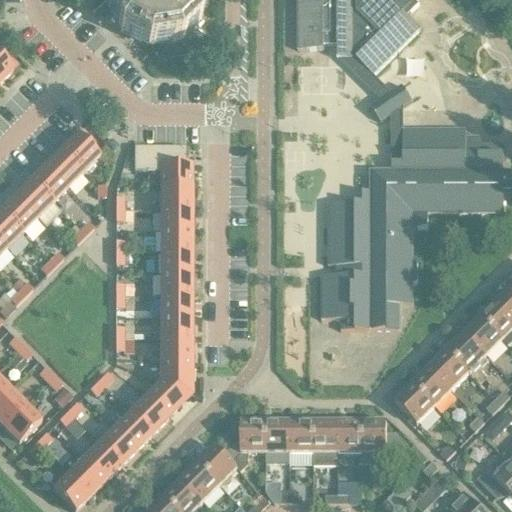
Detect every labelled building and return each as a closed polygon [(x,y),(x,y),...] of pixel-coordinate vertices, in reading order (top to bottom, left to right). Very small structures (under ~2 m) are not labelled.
[(107,0),(106,5),(114,20),(121,33),(148,48),(179,43),(201,21),(204,0),(107,0)] [(298,0),(298,16),(298,34),(298,35),(299,53),(298,53),(298,54),(324,54),(324,49),(337,49),(337,60),(381,103),(370,111),(371,112),(377,109),(385,121),(379,125),(381,126),(392,119),(392,167),(403,167),(403,133),(403,111),(412,105),(411,104),(405,107),(397,95),(403,91),(402,89),(391,97),(374,80),(397,57),(398,57),(399,56),(398,56),(420,35),(421,34),(407,20),(398,12),(409,0),(298,0)] [(0,87),(12,75),(12,74),(17,69),(8,60),(3,65),(0,62),(0,87)] [(344,280),(321,280),(321,324),(334,324),(341,324),(341,335),(370,335),(386,335),(401,335),(401,320),(401,308),(414,308),(414,286),(418,286),(418,267),(414,267),(414,245),(411,245),(411,233),(429,232),(429,216),(442,216),(442,219),(504,219),(504,192),(511,191),(511,175),(504,176),(504,160),(496,160),(496,147),(481,147),(481,141),(467,141),(467,133),(403,133),(403,167),(392,167),(392,176),(371,176),(371,197),(362,197),(362,207),(328,207),(328,270),(344,270),(344,280)] [(62,154),(84,177),(99,161),(87,149),(93,143),(83,134),(78,140),(77,139),(62,154)] [(185,151),(134,151),(134,175),(160,175),(160,190),(191,190),(191,167),(185,167),(185,151)] [(68,192),(84,177),(62,154),(46,170),(68,192)] [(53,208),(68,192),(46,170),(30,185),(53,208)] [(37,223),(53,208),(30,185),(15,201),(37,223)] [(98,202),(106,202),(106,190),(98,190),(98,202)] [(191,190),(160,190),(160,213),(191,213),(191,190)] [(0,217),(22,239),(37,223),(15,201),(0,215),(0,217)] [(191,213),(160,213),(160,222),(160,236),(191,236),(191,222),(191,213)] [(0,248),(6,254),(22,239),(0,217),(0,248)] [(79,235),(85,241),(94,233),(88,226),(79,235)] [(77,249),(85,241),(79,235),(70,243),(77,249)] [(191,236),(160,236),(160,258),(191,258),(191,236)] [(48,265),(54,272),(63,263),(57,257),(48,265)] [(191,258),(160,258),(160,280),(191,280),(191,258)] [(46,280),(54,272),(48,265),(40,274),(46,280)] [(191,280),(160,280),(160,301),(191,301),(191,280)] [(19,283),(11,291),(17,297),(25,289),(19,283)] [(498,305),(511,319),(511,285),(501,296),(504,299),(498,305)] [(15,298),(21,304),(32,294),(26,287),(25,289),(17,297),(15,298)] [(293,288),(285,288),(285,300),(293,300),(293,288)] [(21,304),(15,298),(9,292),(0,301),(0,311),(2,313),(0,315),(0,317),(4,321),(21,304)] [(191,301),(160,301),(160,323),(191,323),(191,301)] [(477,319),(503,344),(508,350),(511,346),(511,319),(498,305),(493,310),(489,307),(477,319)] [(485,361),(503,344),(477,319),(466,330),(470,333),(464,339),(485,361)] [(191,323),(160,323),(160,344),(191,344),(191,323)] [(334,324),(321,324),(321,332),(334,332),(334,324)] [(468,378),(485,361),(464,339),(458,345),(455,341),(443,353),(468,378)] [(17,356),(23,351),(14,342),(9,348),(17,356)] [(191,344),(160,344),(160,368),(189,368),(191,344)] [(23,351),(17,356),(18,357),(25,365),(31,359),(23,351)] [(451,395),(468,378),(443,353),(432,364),(435,368),(429,373),(451,395)] [(27,367),(25,365),(18,357),(9,366),(19,375),(27,367)] [(189,368),(160,368),(160,388),(189,399),(189,368)] [(47,387),(53,381),(45,373),(39,379),(47,387)] [(434,412),(451,395),(429,373),(424,379),(420,375),(409,387),(434,412)] [(98,386),(104,392),(112,384),(107,378),(98,386)] [(53,381),(47,387),(55,395),(61,390),(53,381)] [(0,405),(10,396),(0,385),(0,405)] [(95,400),(104,392),(98,386),(90,395),(95,400)] [(417,429),(434,412),(409,387),(397,398),(401,402),(395,407),(417,429)] [(160,388),(145,403),(167,425),(168,424),(166,423),(189,399),(160,388)] [(55,403),(63,411),(73,401),(65,393),(55,403)] [(0,431),(2,434),(25,411),(10,396),(0,405),(0,431)] [(495,405),(501,411),(510,403),(504,396),(495,405)] [(145,403),(129,418),(151,440),(167,425),(145,403)] [(493,419),(501,411),(495,405),(487,413),(493,419)] [(67,417),(73,423),(81,414),(76,408),(67,417)] [(25,411),(2,434),(18,449),(40,426),(25,411)] [(64,431),(73,423),(67,417),(59,425),(64,431)] [(495,427),(484,438),(492,446),(511,426),(511,425),(504,417),(495,427)] [(129,418),(114,434),(136,456),(151,440),(129,418)] [(478,422),(469,430),(476,437),(485,429),(478,422)] [(248,458),(265,458),(266,458),(266,423),(250,423),(250,428),(241,428),(241,444),(222,459),(237,473),(236,474),(240,478),(248,471),(248,458)] [(290,458),(290,428),(282,428),(282,423),(266,423),(266,458),(265,458),(265,468),(289,468),(289,458),(290,458)] [(290,458),(314,458),(314,423),(298,423),(298,428),(290,428),(290,458)] [(339,458),(339,428),(330,428),(330,423),(314,423),(314,458),(315,471),(338,471),(338,458),(339,458)] [(339,458),(363,458),(363,423),(347,423),(347,428),(339,428),(339,458)] [(397,439),(387,439),(387,428),(378,428),(378,423),(363,423),(363,458),(363,468),(385,468),(385,464),(394,464),(408,450),(397,439)] [(114,434),(99,449),(121,471),(136,456),(114,434)] [(37,447),(42,453),(51,444),(45,439),(37,447)] [(33,461),(42,453),(37,447),(28,456),(33,461)] [(99,449),(83,465),(105,487),(121,471),(99,449)] [(450,450),(440,459),(447,465),(456,456),(450,450)] [(237,473),(222,459),(215,452),(209,458),(205,454),(194,465),(219,491),(236,474),(237,473)] [(458,463),(455,471),(464,474),(467,466),(458,463)] [(511,469),(511,468),(507,464),(493,479),(487,474),(478,483),(497,503),(506,495),(511,500),(511,469)] [(83,465),(68,480),(90,502),(105,487),(83,465)] [(202,508),(219,491),(194,465),(183,476),(187,480),(180,486),(202,508)] [(433,468),(423,477),(430,483),(439,474),(433,468)] [(68,480),(52,495),(68,511),(79,511),(90,502),(68,480)] [(429,511),(447,494),(438,485),(415,509),(417,511),(429,511)] [(171,511),(198,511),(202,508),(180,486),(176,491),(172,487),(159,500),(171,511)] [(397,495),(407,505),(416,496),(406,486),(397,495)] [(361,487),(339,487),(339,500),(339,509),(350,509),(362,509),(361,491),(361,487)] [(395,511),(400,511),(407,505),(397,495),(388,505),(395,511)] [(281,509),(290,509),(290,496),(281,496),(281,509)] [(290,496),(290,509),(299,509),(299,496),(290,496)] [(476,511),(463,498),(448,511),(476,511)] [(171,511),(159,500),(149,510),(150,511),(171,511)] [(313,500),(302,500),(302,509),(313,509),(313,500)] [(339,500),(325,500),(325,509),(339,509),(339,500)]
